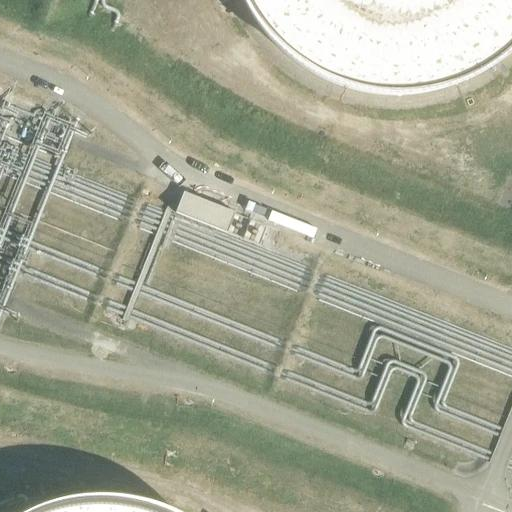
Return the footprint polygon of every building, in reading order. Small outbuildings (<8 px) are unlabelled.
[(511,0),(242,0),(268,42),(313,78),(367,98),(424,99),(479,80),(511,53),(511,0)] [(0,275),(59,282),(61,259),(50,246),(55,239),(59,245),(61,230),(54,226),(53,236),(41,234),(30,220),(20,220),(18,236),(4,226),(0,231),(0,212),(12,214),(0,198),(0,189),(12,179),(0,170),(0,275)] [(176,211),(174,215),(226,235),(234,215),(182,195),(178,205),(178,206),(176,211)] [(153,253),(133,282),(108,282),(118,289),(137,288),(125,304),(115,304),(128,313),(141,313),(150,320),(157,320),(164,310),(168,313),(170,309),(170,285),(165,281),(165,291),(155,285),(155,262),(166,262),(153,253)] [(451,420),(450,438),(461,438),(462,420),(451,420)]
